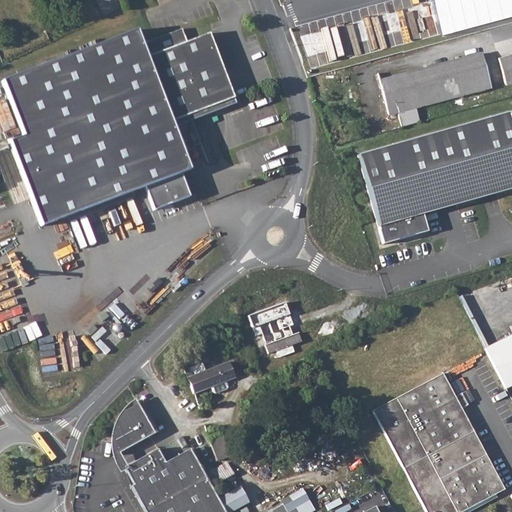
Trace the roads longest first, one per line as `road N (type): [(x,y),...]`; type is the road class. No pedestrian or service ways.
road 1 (residential): [(261,0),(301,107),(302,163),(278,236),(236,265),(88,407)]
road 2 (unknown): [(356,281),(280,369),(217,416),(190,423)]
road 3 (unknown): [(511,30),(381,62)]
